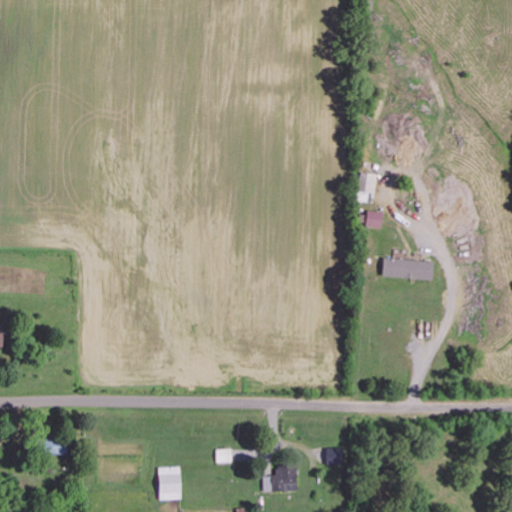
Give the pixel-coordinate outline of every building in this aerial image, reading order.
[(361,192),(378,193),(379,174),(362,173),(361,192)] [(369,227),(385,228),(385,212),(370,211),(369,227)] [(435,279),(435,261),(383,259),(382,278),(435,279)] [(0,349),(8,350),(7,323),(0,323),(0,349)] [(218,463),(234,462),(234,449),(217,449),(218,463)] [(266,491),(298,490),(297,465),(278,466),(278,477),(266,477),(266,491)] [(161,500),(184,500),(183,467),(161,467),(161,500)]
